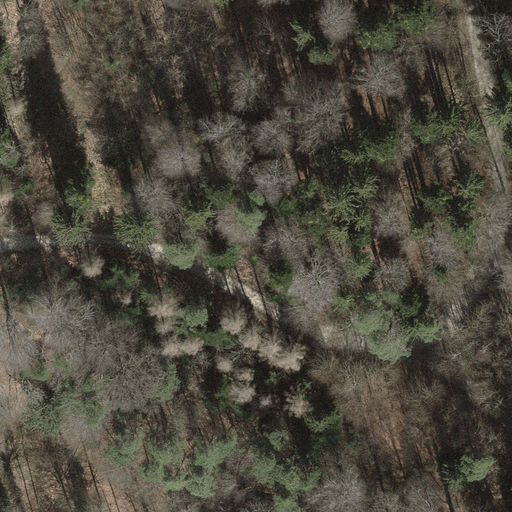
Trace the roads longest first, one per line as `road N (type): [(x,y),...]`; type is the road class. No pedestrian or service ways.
road 1 (track): [(430,350),(339,340),(151,248),(86,239),(0,245)]
road 2 (track): [(511,174),(483,0)]
road 3 (track): [(430,350),(483,309),(511,239)]
